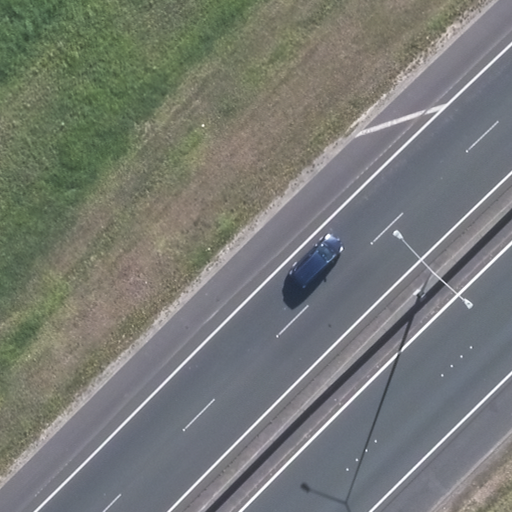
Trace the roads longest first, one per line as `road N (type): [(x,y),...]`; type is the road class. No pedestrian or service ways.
road 1 (motorway): [(101,511),(258,349),(511,113)]
road 2 (motorway): [(511,311),(307,511)]
